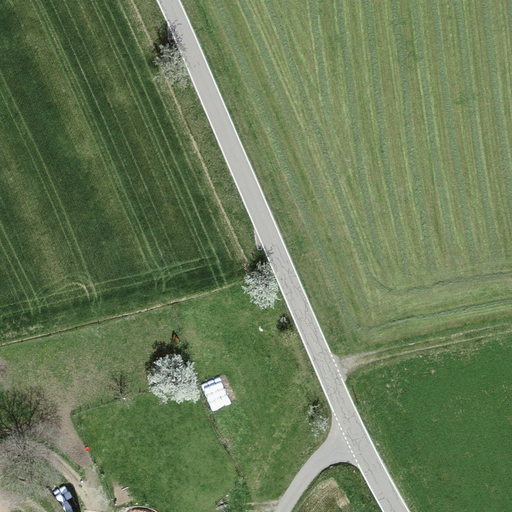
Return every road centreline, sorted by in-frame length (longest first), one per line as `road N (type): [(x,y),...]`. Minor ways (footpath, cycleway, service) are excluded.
road 1 (tertiary): [(168,0),(352,430)]
road 2 (track): [(325,367),(511,329)]
